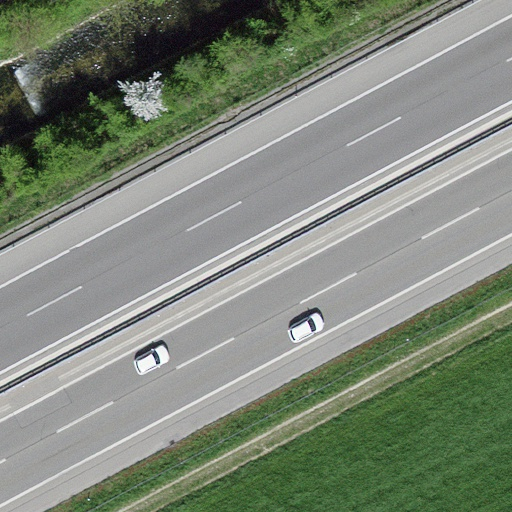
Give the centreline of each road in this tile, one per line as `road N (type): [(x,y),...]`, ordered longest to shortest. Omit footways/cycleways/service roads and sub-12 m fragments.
road 1 (motorway): [(0,461),(511,189)]
road 2 (motorway): [(511,58),(0,329)]
road 3 (track): [(130,511),(511,309)]
